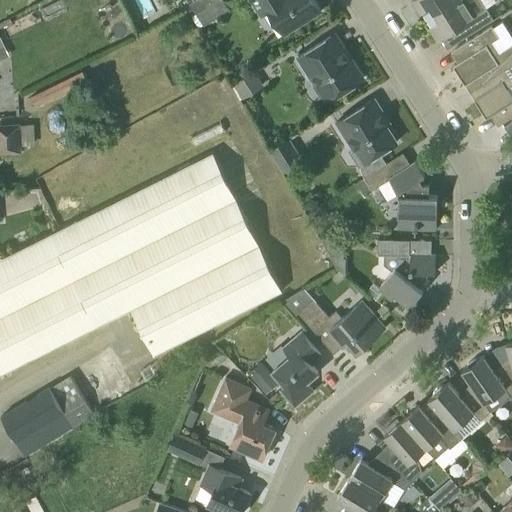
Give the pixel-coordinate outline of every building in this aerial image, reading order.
[(194,0),(189,3),(196,13),(216,0),(194,0)] [(223,0),(216,0),(196,13),(204,25),(229,9),(223,0)] [(251,0),(260,14),(269,9),(283,34),(289,30),(304,21),(321,10),(314,0),(251,0)] [(411,0),(420,14),(423,12),(427,18),(454,0),(411,0)] [(428,26),(437,40),(458,27),(465,37),(490,21),(493,19),(481,0),(454,0),(427,18),(431,24),(428,26)] [(461,59),(452,65),(465,84),(468,82),(473,89),(511,63),(511,36),(511,37),(511,43),(499,52),(492,41),(498,37),(491,25),(471,38),(454,48),(461,59)] [(326,101),(346,88),(363,77),(335,32),(297,56),(326,101)] [(511,63),(473,89),(477,96),(474,98),(486,117),(495,112),(501,123),(511,115),(511,96),(507,88),(511,84),(511,63)] [(82,71),(29,97),(33,105),(87,79),(82,71)] [(254,71),(233,84),(242,99),(263,86),(254,71)] [(382,111),(374,98),(357,108),(336,121),(353,148),(356,146),(366,161),(359,165),(364,177),(369,173),(386,162),(380,152),(397,141),(386,124),(389,122),(382,111)] [(20,144),(35,143),(34,123),(19,124),(0,125),(0,151),(20,151),(20,144)] [(284,172),(302,160),(289,139),(270,151),(284,172)] [(0,373),(131,308),(154,354),(282,290),(213,151),(60,227),(0,257),(0,373)] [(364,177),(357,182),(364,193),(371,188),(371,189),(389,178),(398,193),(398,221),(397,229),(414,229),(414,228),(416,228),(436,229),(437,194),(429,194),(430,182),(423,182),(420,177),(424,174),(415,160),(393,174),(386,162),(369,173),(364,177)] [(321,237),(338,267),(345,274),(346,257),(343,257),(344,237),(321,237)] [(409,239),(377,238),(377,254),(384,254),(384,263),(392,270),(378,287),(392,298),(394,295),(409,306),(423,289),(419,286),(427,277),(427,272),(435,272),(435,254),(409,253),(409,239)] [(297,311),(321,337),(334,353),(348,340),(357,351),(385,327),(372,312),(361,300),(342,317),(336,310),(329,316),(313,298),(311,299),(301,288),(281,300),(294,314),(297,311)] [(308,339),(300,331),(283,346),(290,354),(272,370),(285,385),(280,389),(282,390),(295,405),(313,389),(306,381),(318,371),(311,363),(321,354),(308,339)] [(474,387),(484,402),(490,411),(511,394),(511,362),(511,360),(495,371),(483,354),(479,357),(475,358),(471,360),(468,362),(466,366),(462,369),(474,387)] [(70,374),(1,416),(24,454),(93,412),(70,374)] [(230,444),(244,450),(262,458),(276,427),(263,422),(269,408),(247,399),(252,387),(226,375),(211,409),(226,415),(240,421),(230,444)] [(444,384),(440,385),(437,388),(434,391),(432,395),(428,398),(440,412),(463,438),(482,422),(480,419),(490,411),(484,402),(474,387),(462,397),(448,381),(444,384)] [(462,438),(463,438),(440,412),(431,419),(418,404),(401,419),(426,447),(435,457),(448,446),(450,448),(461,437),(462,438)] [(415,456),(426,447),(401,419),(399,421),(397,418),(384,429),(387,432),(384,434),(398,450),(388,460),(412,481),(422,472),(419,460),(415,456)] [(205,448),(174,433),(168,448),(198,462),(205,448)] [(231,456),(240,459),(243,452),(234,448),(231,456)] [(412,481),(388,460),(378,469),(361,458),(349,478),(380,497),(395,506),(405,488),(412,481)] [(241,477),(210,463),(201,483),(213,489),(207,503),(228,511),(240,511),(250,492),(235,485),(239,477),(241,478),(241,477)] [(378,511),(373,509),(380,497),(349,478),(337,497),(360,511),(378,511)] [(480,479),(474,484),(480,491),(486,486),(480,479)] [(42,511),(37,495),(16,503),(19,511),(42,511)] [(160,503),(156,511),(185,511),(183,511),(160,503)]
